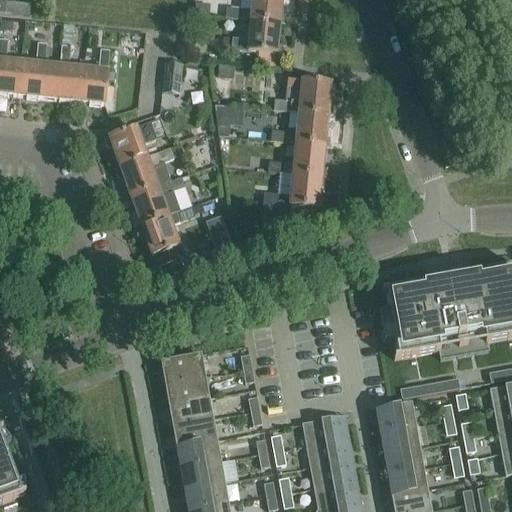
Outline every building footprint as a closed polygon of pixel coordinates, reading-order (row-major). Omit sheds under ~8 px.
[(224,11),(223,21),(249,24),(277,27),(283,27),(284,18),(279,17),(280,0),(251,0),(250,13),(224,11)] [(6,5),(4,16),(28,18),(29,7),(6,5)] [(209,18),(210,7),(194,5),(193,17),(209,18)] [(221,41),(220,52),(246,55),(257,56),(255,67),(274,69),(275,58),(279,58),(280,48),(275,48),(277,27),(249,24),(247,44),(221,41)] [(80,106),(83,73),(68,71),(71,49),(70,49),(72,30),(64,29),(59,70),(55,104),(80,106)] [(0,98),(17,100),(21,66),(6,64),(8,43),(0,42),(0,98)] [(35,68),(21,66),(17,100),(55,104),(59,70),(45,68),(47,47),(38,46),(35,68)] [(98,74),(83,73),(80,106),(104,109),(110,54),(100,53),(98,74)] [(165,68),(162,97),(178,99),(181,70),(165,68)] [(233,69),(218,68),(217,81),(232,82),(233,69)] [(273,104),(272,114),(289,116),(298,117),(326,120),(331,120),(332,111),(327,110),(329,87),(301,84),(301,85),(287,83),(285,105),(273,104)] [(213,108),(217,139),(228,140),(229,128),(241,129),(242,111),(213,108)] [(270,135),(269,146),(295,148),(323,150),(328,151),(329,142),(324,141),(326,120),(298,117),(296,137),(270,135)] [(118,170),(145,160),(141,151),(155,146),(152,136),(162,132),(158,122),(103,143),(106,152),(110,150),(118,170)] [(128,200),(156,190),(170,185),(163,165),(183,158),(179,148),(145,160),(118,170),(113,172),(117,181),(121,179),(128,200)] [(267,164),(266,175),(292,177),(320,180),(320,181),(325,182),(326,172),(321,172),(323,150),(295,148),(293,166),(267,164)] [(263,197),(260,228),(274,229),(275,215),(288,216),(289,210),(302,211),(304,217),(310,216),(311,211),(317,212),(320,181),(320,180),(292,177),(290,200),(263,197)] [(180,181),(170,185),(156,190),(128,200),(124,202),(127,210),(132,209),(139,229),(179,215),(190,210),(180,181)] [(190,210),(179,215),(139,229),(155,272),(182,262),(170,229),(194,220),(190,210)] [(226,236),(211,242),(217,258),(232,253),(226,236)] [(487,355),(486,346),(511,341),(511,270),(381,295),(381,297),(385,296),(397,361),(393,361),(393,363),(438,355),(439,364),(487,355)] [(306,356),(293,356),(293,374),(306,375),(306,356)] [(203,380),(200,363),(203,363),(202,359),(200,359),(199,358),(164,365),(168,387),(203,380)] [(242,373),(250,372),(248,358),(239,360),(242,373)] [(490,386),(511,382),(511,371),(488,376),(490,386)] [(250,372),(242,373),(245,387),(253,385),(250,372)] [(203,380),(168,387),(172,408),(207,401),(210,401),(213,401),(212,393),(206,394),(203,380)] [(399,393),(401,403),(458,392),(457,382),(399,393)] [(511,388),(489,393),(493,415),(511,411),(511,388)] [(454,399),(457,414),(467,412),(464,397),(454,399)] [(207,401),(172,408),(176,429),(211,423),(208,406),(211,405),(210,401),(207,401)] [(250,416),(258,414),(256,401),(247,403),(250,416)] [(379,437),(414,430),(410,408),(375,414),(379,437)] [(443,425),(453,423),(450,408),(440,410),(443,425)] [(511,411),(493,415),(497,437),(511,433),(511,411)] [(250,416),(252,429),(261,427),(258,414),(250,416)] [(305,450),(347,442),(343,420),(301,428),(305,450)] [(211,423),(176,429),(180,451),(218,444),(217,439),(214,440),(211,423)] [(455,438),(453,423),(443,425),(445,440),(455,438)] [(469,426),(459,428),(462,442),(472,441),(469,426)] [(383,458),(418,451),(414,430),(379,437),(383,458)] [(1,432),(0,432),(0,506),(24,497),(24,496),(20,497),(0,442),(0,434),(1,434),(1,432)] [(511,433),(497,437),(501,458),(511,455),(511,433)] [(280,439),(270,441),(273,456),(282,454),(280,439)] [(472,441),(462,442),(465,457),(475,455),(472,441)] [(309,471),(351,464),(347,442),(305,450),(309,471)] [(257,459),(266,457),(263,443),(255,445),(257,459)] [(184,472),(219,465),(216,449),(219,448),(218,444),(180,451),(184,472)] [(450,467),(460,465),(458,450),(448,452),(450,467)] [(386,479),(422,473),(418,451),(383,458),(386,479)] [(273,456),(275,471),(285,469),(282,454),(273,456)] [(511,455),(501,458),(505,480),(511,478),(511,455)] [(257,459),(260,472),(268,470),(266,457),(257,459)] [(476,462),(466,464),(469,479),(479,477),(476,462)] [(313,493),(355,485),(351,464),(309,471),(313,493)] [(223,486),(226,486),(225,482),(222,482),(219,465),(184,472),(187,493),(223,486)] [(460,465),(450,467),(453,482),(463,480),(460,465)] [(390,500),(425,494),(422,473),(386,479),(390,500)] [(280,498),(290,496),(288,481),(278,483),(280,498)] [(231,485),(226,486),(223,486),(187,493),(190,511),(202,511),(227,508),(224,493),(232,491),(231,485)] [(360,511),(355,485),(313,493),(316,511),(360,511)] [(265,501),(274,499),(271,486),(263,487),(265,501)] [(479,506),(487,505),(485,491),(476,493),(479,506)] [(392,511),(428,511),(425,494),(390,500),(392,511)] [(464,509),(473,507),(470,494),(461,495),(464,509)] [(280,498),(282,511),(288,511),(293,511),(290,496),(280,498)] [(265,501),(267,511),(276,511),(274,499),(265,501)]
